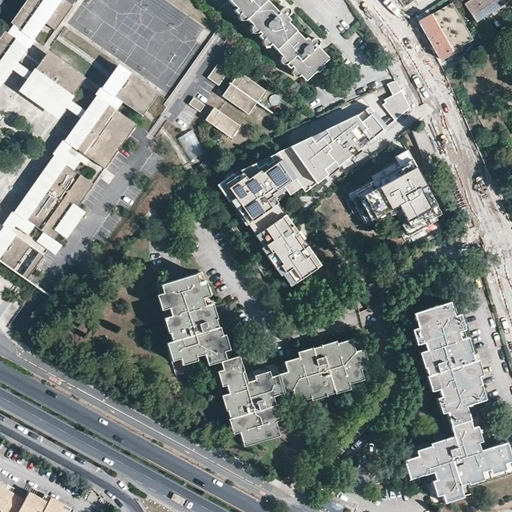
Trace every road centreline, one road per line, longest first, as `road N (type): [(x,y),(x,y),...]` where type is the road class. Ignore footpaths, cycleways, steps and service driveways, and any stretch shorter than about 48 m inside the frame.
road 1 (residential): [(292,508),(394,392),(380,318),(392,284),(507,232)]
road 2 (residential): [(292,508),(0,349)]
road 3 (primary): [(263,511),(0,368)]
road 4 (residential): [(507,232),(418,52),(383,0)]
road 5 (primary): [(0,395),(213,511)]
road 6 (residential): [(0,425),(109,487),(136,511)]
